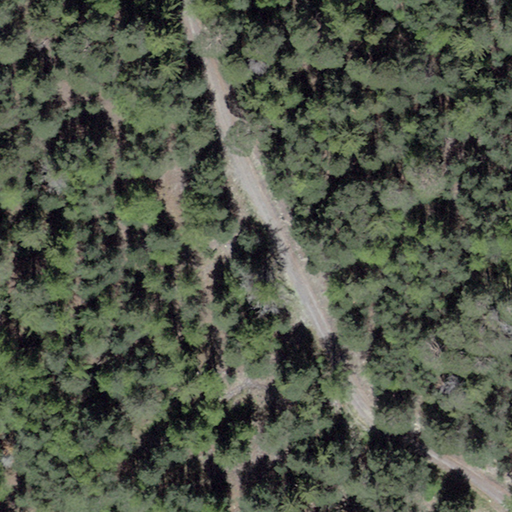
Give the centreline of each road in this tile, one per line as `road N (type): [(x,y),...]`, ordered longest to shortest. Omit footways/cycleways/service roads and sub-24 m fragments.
road 1 (track): [(478,511),(375,426),(340,366),(232,155),(192,0)]
road 2 (track): [(0,291),(12,321),(64,370),(95,432),(145,460),(327,511)]
